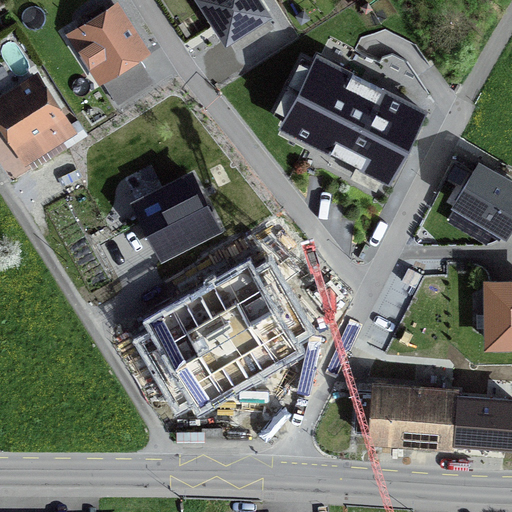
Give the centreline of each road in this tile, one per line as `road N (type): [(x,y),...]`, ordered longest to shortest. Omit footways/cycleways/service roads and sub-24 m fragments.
road 1 (residential): [(289,476),(305,420),(511,20)]
road 2 (secondary): [(289,476),(0,473)]
road 3 (secondary): [(511,490),(289,476)]
